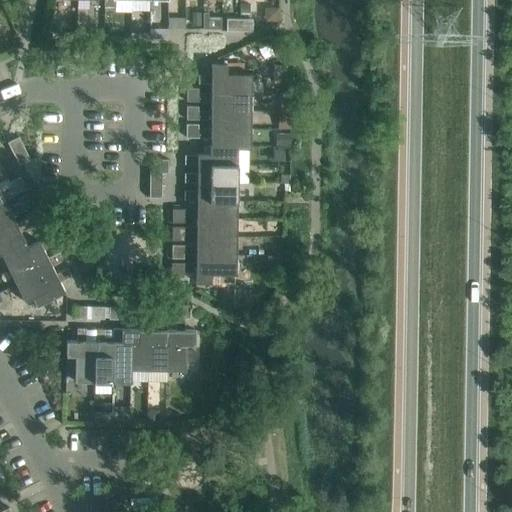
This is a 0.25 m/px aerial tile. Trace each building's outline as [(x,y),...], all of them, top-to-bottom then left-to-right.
[(239,4),(239,14),(249,15),(249,4),(239,4)] [(226,31),(252,31),(252,19),(226,18),(226,31)] [(211,64),(211,74),(198,74),(198,83),(211,83),(224,83),(224,92),(251,93),(251,74),(226,73),(226,64),(211,64)] [(274,65),(274,78),(286,79),(287,65),(274,65)] [(198,92),(198,88),(186,87),(186,101),(210,101),(224,101),(224,110),(251,111),(251,93),(224,92),(224,83),(211,83),(211,92),(198,92)] [(198,110),(198,106),(186,106),(186,119),(210,119),(224,119),(224,128),(250,129),(251,111),(224,110),(224,101),(210,101),(210,110),(198,110)] [(198,124),(186,124),(186,137),(210,138),(210,146),(237,147),(237,148),(250,148),(250,129),(224,128),(224,119),(210,119),(210,128),(198,128),(198,124)] [(24,148),(18,136),(7,142),(13,153),(24,148)] [(197,154),(184,155),(184,164),(197,164),(197,173),(210,173),(211,164),(237,165),(237,148),(237,147),(210,146),(209,154),(197,154)] [(13,153),(19,165),(22,163),(30,159),(24,148),(13,153)] [(167,173),(168,159),(155,159),(155,171),(155,172),(162,172),(167,173)] [(197,173),(184,173),(184,182),(197,182),(196,191),(210,191),(210,182),(237,183),(237,165),(211,164),(210,173),(197,173)] [(162,172),(155,172),(155,171),(149,171),(149,184),(161,184),(162,172)] [(280,174),(280,182),(290,182),(290,174),(280,174)] [(0,201),(4,199),(26,188),(20,176),(9,182),(11,186),(0,191),(0,201)] [(184,191),(183,199),(183,200),(196,200),(196,209),(210,209),(210,200),(237,201),(237,183),(210,182),(210,191),(196,191),(184,191)] [(161,184),(149,184),(149,197),(161,197),(161,184)] [(8,207),(4,199),(0,201),(0,231),(4,229),(0,221),(11,216),(12,215),(12,216),(34,205),(28,192),(17,198),(19,202),(8,207)] [(172,222),(184,222),(184,218),(196,218),(196,227),(210,227),(210,218),(236,218),(237,201),(210,200),(210,209),(196,209),(172,208),(172,222)] [(12,215),(11,216),(0,221),(4,229),(0,231),(0,252),(0,253),(0,251),(24,239),(20,232),(42,221),(36,208),(25,214),(27,218),(16,224),(12,216),(12,215)] [(171,240),(183,240),(183,236),(196,236),(196,245),(210,245),(210,236),(236,236),(236,218),(210,218),(210,227),(196,227),(172,227),(171,240)] [(62,230),(68,242),(79,237),(73,225),(62,230)] [(39,240),(28,246),(24,239),(0,251),(0,253),(8,268),(32,256),(35,264),(48,258),(47,257),(43,249),(55,244),(51,235),(39,241),(39,240)] [(171,258),(183,258),(183,254),(196,254),(196,263),(209,263),(209,254),(236,254),(236,236),(210,236),(210,245),(196,245),(171,244),(171,258)] [(76,258),(87,253),(81,241),(70,246),(76,258)] [(48,258),(35,264),(32,256),(8,268),(16,284),(39,272),(43,280),(56,274),(55,273),(51,265),(63,260),(59,252),(47,257),(48,258)] [(195,282),(210,282),(210,273),(236,274),(236,254),(209,254),(209,263),(196,263),(171,263),(171,276),(183,276),(183,272),(196,272),(195,282)] [(267,256),(267,264),(280,265),(281,256),(267,256)] [(24,301),(29,299),(33,307),(64,291),(60,282),(71,276),(67,268),(55,273),(56,274),(43,280),(39,272),(16,284),(24,301)] [(253,286),(253,302),(266,302),(266,286),(253,286)] [(139,329),(138,329),(138,341),(130,341),(129,369),(131,369),(148,369),(148,343),(157,343),(157,331),(157,329),(148,329),(148,317),(152,317),(153,305),(139,304),(139,329)] [(86,306),(73,305),(72,318),(86,318),(86,306)] [(157,329),(157,331),(157,343),(148,343),(148,369),(166,369),(166,343),(175,343),(175,332),(175,329),(166,329),(166,317),(170,317),(171,305),(157,305),(157,329)] [(175,329),(175,332),(175,343),(166,343),(166,369),(185,370),(185,344),(194,345),(194,330),(184,330),(184,317),(189,317),(189,305),(175,305),(175,329)] [(104,319),(104,306),(91,306),(90,318),(104,319)] [(108,319),(122,319),(122,306),(109,306),(108,319)] [(66,340),(66,355),(75,355),(74,381),(93,381),(94,355),(85,355),(85,341),(86,328),(77,328),(76,341),(66,340)] [(94,341),(85,341),(85,355),(94,355),(93,381),(111,381),(112,355),(103,355),(103,343),(103,341),(104,341),(104,328),(95,328),(94,341)] [(103,341),(103,343),(103,355),(112,355),(111,381),(131,382),(131,369),(129,369),(130,341),(121,341),(122,329),(113,328),(112,341),(104,341),(103,341)] [(147,409),(147,420),(159,420),(159,414),(154,409),(147,409)] [(165,409),(165,421),(175,421),(175,409),(165,409)]
